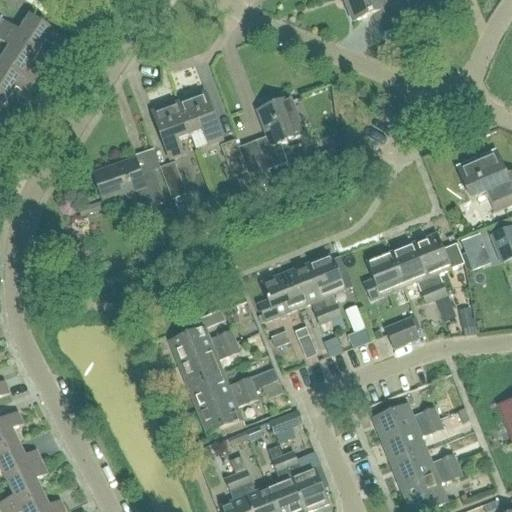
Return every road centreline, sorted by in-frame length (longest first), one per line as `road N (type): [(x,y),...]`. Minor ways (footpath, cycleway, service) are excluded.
road 1 (residential): [(111,511),(21,337),(15,247),(36,186),(156,0)]
road 2 (residential): [(354,511),(310,399),(434,352),(511,344)]
road 3 (residential): [(425,92),(216,0)]
